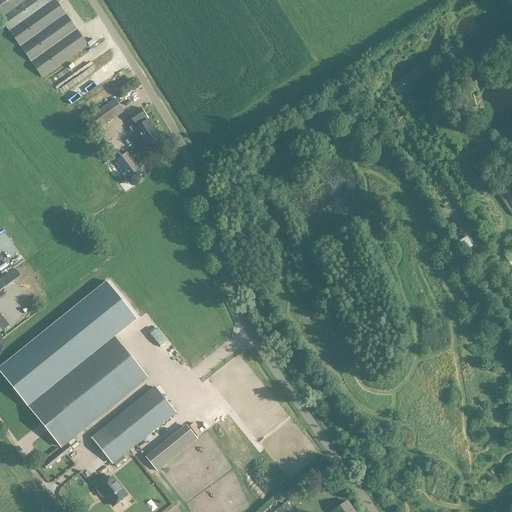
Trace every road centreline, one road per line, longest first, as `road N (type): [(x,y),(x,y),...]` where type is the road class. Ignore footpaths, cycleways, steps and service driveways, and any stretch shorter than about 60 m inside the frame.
road 1 (unclassified): [(375,511),(244,324),(175,130),(92,0)]
road 2 (track): [(435,86),(438,111),(509,218),(497,248),(511,277)]
